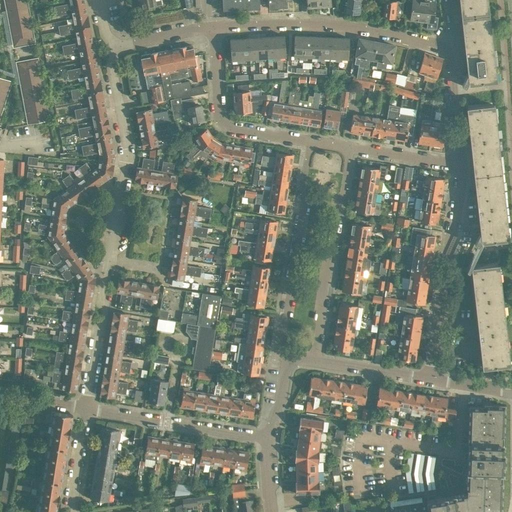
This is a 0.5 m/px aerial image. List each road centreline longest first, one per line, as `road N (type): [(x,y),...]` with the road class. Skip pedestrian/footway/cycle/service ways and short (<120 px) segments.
road 1 (residential): [(85,409),(126,155),(113,47)]
road 2 (residential): [(452,44),(312,24),(212,28)]
road 3 (residential): [(310,140),(279,346),(288,357)]
road 4 (residential): [(313,360),(349,146)]
road 5 (residential): [(429,377),(460,165)]
road 6 (residential): [(310,140),(226,128),(212,28)]
road 7 (residential): [(85,409),(265,438)]
road 8 (residential): [(460,165),(452,44)]
